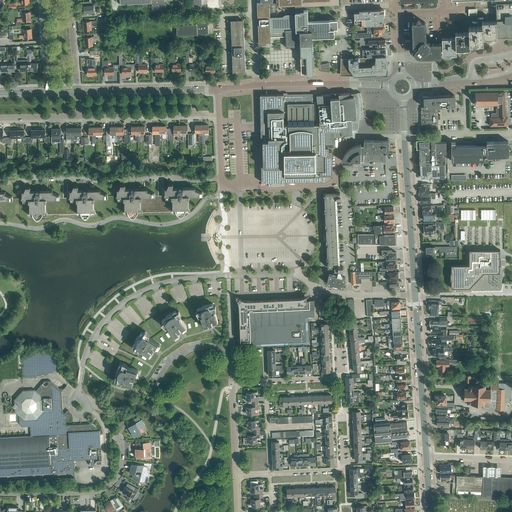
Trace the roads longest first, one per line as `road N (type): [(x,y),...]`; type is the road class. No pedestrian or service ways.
road 1 (residential): [(76,474),(105,471),(107,464),(103,429),(80,391),(90,343),(120,305),(146,290),(193,278),(300,274),(328,292),(414,295)]
road 2 (tertiary): [(414,295),(402,98)]
road 3 (tertiary): [(426,457),(414,295)]
road 4 (residential): [(0,494),(105,488),(122,464),(119,438)]
road 5 (secondary): [(77,91),(218,88)]
road 6 (secondary): [(391,85),(255,85)]
road 7 (residential): [(80,117),(207,113)]
